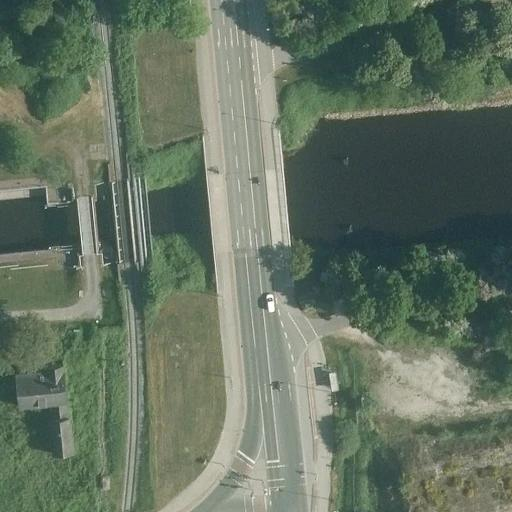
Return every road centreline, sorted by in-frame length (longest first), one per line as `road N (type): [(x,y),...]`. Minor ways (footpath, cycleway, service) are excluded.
road 1 (secondary): [(232,0),(269,370)]
road 2 (unknown): [(77,307),(105,511)]
road 3 (primary): [(511,481),(348,511)]
road 4 (tertiary): [(269,370),(253,443),(209,511)]
road 5 (secondary): [(269,370),(284,511)]
